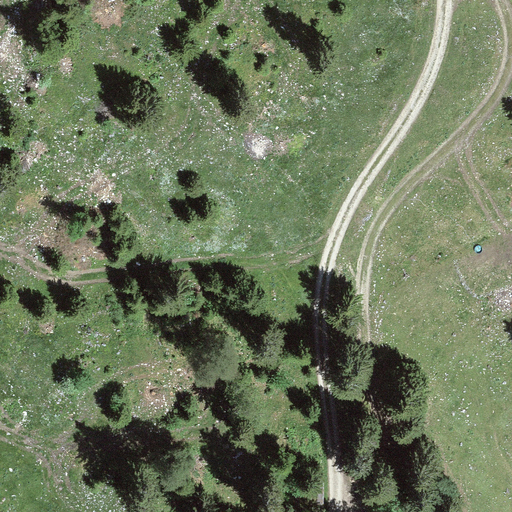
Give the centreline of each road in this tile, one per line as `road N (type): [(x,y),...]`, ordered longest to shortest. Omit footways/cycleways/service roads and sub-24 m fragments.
road 1 (track): [(397,511),(363,307),(367,252),(389,206),(467,129),(506,73),(509,27),(500,0)]
road 2 (track): [(335,511),(320,317),(328,259),(362,185),(428,78),(445,0)]
